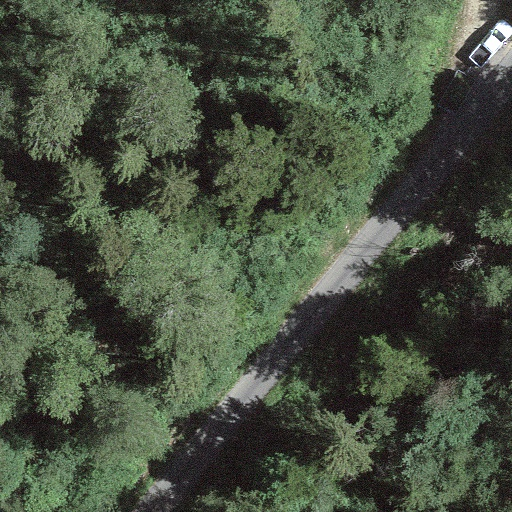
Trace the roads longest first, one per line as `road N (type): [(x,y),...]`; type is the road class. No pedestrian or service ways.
road 1 (unclassified): [(511,84),(163,511)]
road 2 (track): [(385,242),(491,0)]
